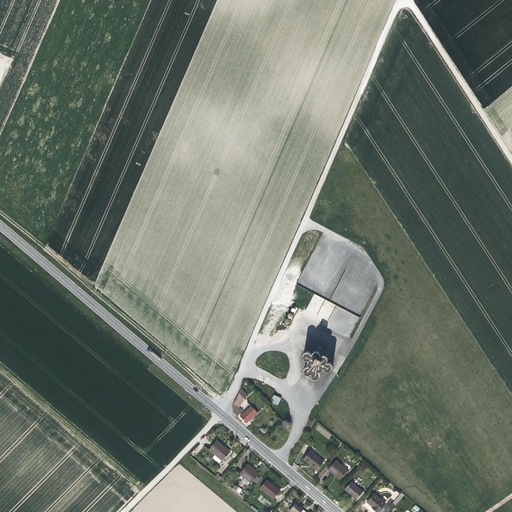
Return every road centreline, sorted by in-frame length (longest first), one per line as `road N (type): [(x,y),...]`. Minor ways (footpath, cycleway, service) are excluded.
road 1 (track): [(399,0),(244,363)]
road 2 (track): [(225,402),(0,210)]
road 3 (tertiary): [(0,222),(219,413)]
road 4 (track): [(405,0),(511,162)]
road 5 (tertiary): [(219,413),(334,511)]
road 6 (unclassified): [(219,413),(131,503)]
